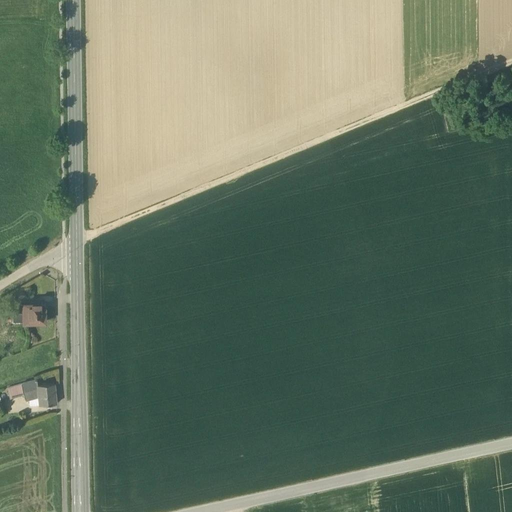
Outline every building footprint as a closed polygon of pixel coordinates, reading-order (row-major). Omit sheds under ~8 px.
[(40,304),(24,304),(24,313),(29,313),(28,323),(45,322),(45,307),(40,307),(40,304)] [(24,313),(12,313),(12,323),(28,323),(29,313),(24,313)] [(37,380),(22,384),(24,394),(26,400),(32,398),(39,396),(37,385),(38,384),(37,380)] [(38,384),(37,385),(39,396),(39,405),(56,403),(54,383),(38,384)] [(22,384),(7,388),(10,399),(24,394),(22,384)]
